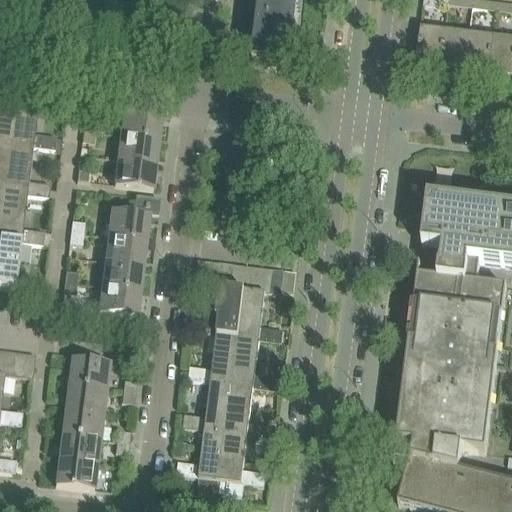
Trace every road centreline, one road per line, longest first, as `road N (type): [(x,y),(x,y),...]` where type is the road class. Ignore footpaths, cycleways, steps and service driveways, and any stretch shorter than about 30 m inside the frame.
road 1 (unclassified): [(348,112),(297,511)]
road 2 (unclassified): [(322,511),(374,115)]
road 3 (residential): [(160,361),(195,93)]
road 4 (residential): [(47,346),(76,78)]
road 5 (residential): [(27,505),(47,346)]
road 6 (residential): [(348,112),(195,93)]
road 7 (residential): [(141,511),(160,361)]
road 8 (residential): [(511,132),(374,115)]
